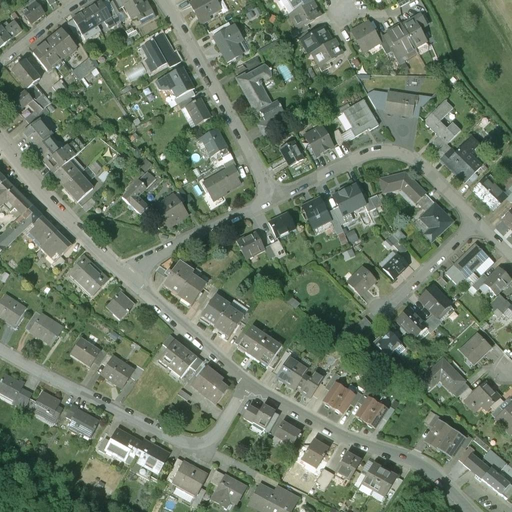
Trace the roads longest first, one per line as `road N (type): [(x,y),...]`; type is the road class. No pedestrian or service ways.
road 1 (residential): [(0,351),(196,446),(218,432),(247,383)]
road 2 (residential): [(470,511),(426,469),(307,419),(247,383)]
road 3 (residential): [(477,219),(415,159),(390,152),(274,199)]
road 4 (residential): [(164,0),(274,199)]
road 5 (residential): [(274,199),(121,275)]
road 6 (residential): [(247,383),(121,275)]
road 7 (residential): [(477,219),(381,310)]
road 8 (residential): [(0,141),(80,235)]
